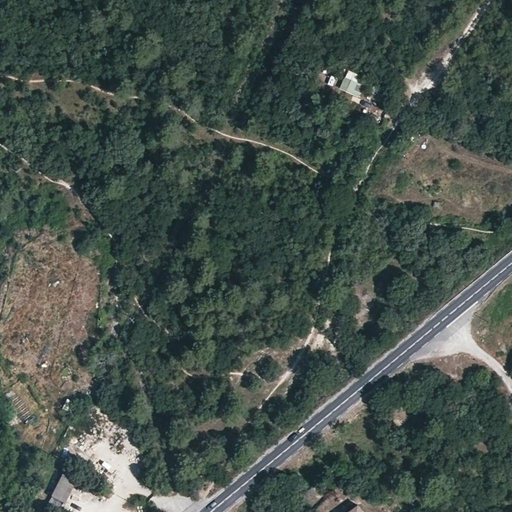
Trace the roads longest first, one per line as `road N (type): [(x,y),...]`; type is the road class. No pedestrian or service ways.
road 1 (track): [(0,142),(69,188),(100,223),(113,259),(116,335),(187,511)]
road 2 (primary): [(211,511),(442,321)]
